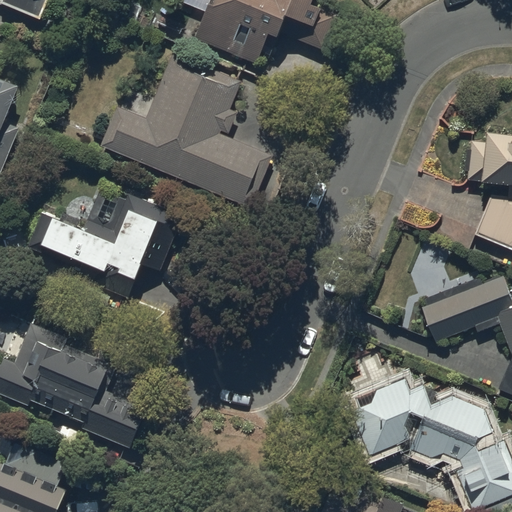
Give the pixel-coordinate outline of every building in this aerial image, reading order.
[(2,0),(0,6),(39,22),(47,0),(2,0)] [(208,0),(194,36),(256,61),(270,29),(277,32),(278,28),(325,47),(340,11),(313,0),(208,0)] [(118,103),(101,143),(250,205),(273,153),(221,131),(222,128),(229,131),(238,109),(231,106),(242,79),(174,50),(146,115),(118,103)] [(0,173),(19,128),(2,121),(18,83),(0,75),(0,173)] [(475,233),(511,248),(511,129),(488,127),(486,140),(472,138),(468,178),(509,181),(508,194),(491,192),(475,233)] [(89,280),(128,295),(142,261),(160,268),(182,214),(103,182),(85,226),(43,209),(28,246),(92,272),(89,280)] [(422,305),(436,340),(475,325),(478,330),(500,322),(511,350),(511,356),(498,387),(511,392),(511,289),(510,290),(504,274),(484,281),(481,275),(425,297),(427,303),(422,305)] [(82,426),(130,446),(147,404),(107,388),(117,364),(66,343),(69,336),(32,321),(15,361),(5,357),(0,369),(0,392),(29,404),(31,398),(85,419),(82,426)] [(473,509),(511,492),(511,457),(504,439),(498,441),(485,408),(453,394),(432,402),(424,383),(411,388),(406,378),(377,388),(372,400),(353,408),(370,454),(399,442),(403,451),(411,448),(432,456),(444,451),(460,457),(463,466),(457,468),(473,509)] [(0,511),(67,511),(58,508),(67,487),(59,483),(68,462),(37,449),(9,462),(0,458),(0,511)] [(400,511),(405,503),(367,487),(360,503),(332,491),(323,511),(400,511)]
